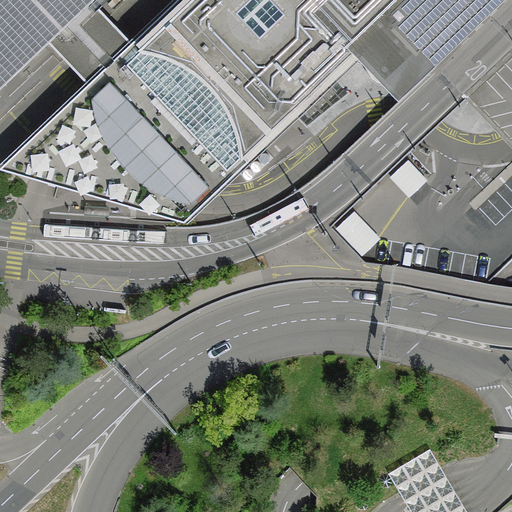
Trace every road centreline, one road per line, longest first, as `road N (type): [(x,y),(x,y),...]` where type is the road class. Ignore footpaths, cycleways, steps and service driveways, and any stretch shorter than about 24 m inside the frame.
road 1 (primary): [(511,328),(380,311),(315,313),(199,350)]
road 2 (primary): [(199,350),(125,392),(0,507)]
road 3 (primary): [(199,350),(127,441),(93,511)]
